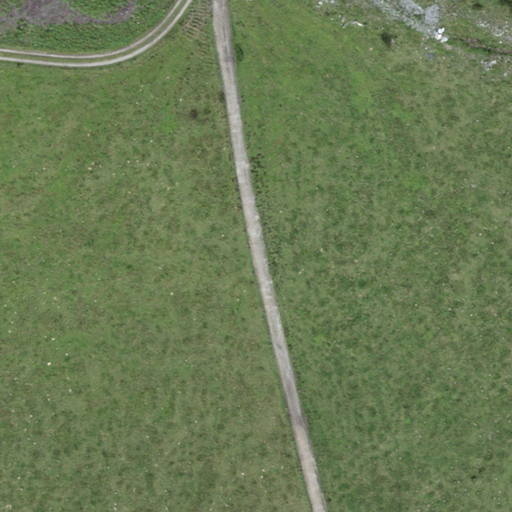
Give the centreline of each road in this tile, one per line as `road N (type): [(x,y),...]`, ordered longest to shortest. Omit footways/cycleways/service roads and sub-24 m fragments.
road 1 (track): [(322,511),(267,292),(220,0)]
road 2 (track): [(0,54),(77,63),(116,57),(150,40),(185,0)]
